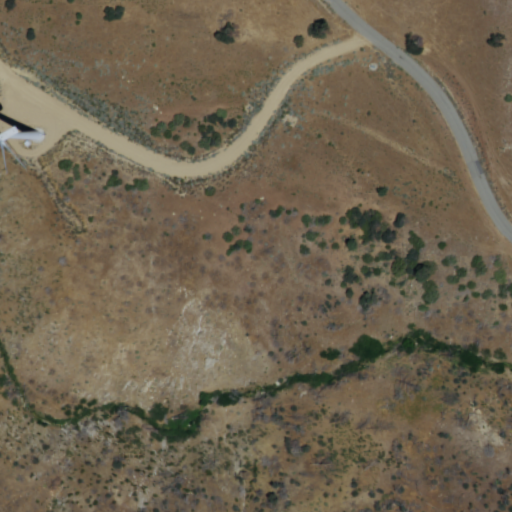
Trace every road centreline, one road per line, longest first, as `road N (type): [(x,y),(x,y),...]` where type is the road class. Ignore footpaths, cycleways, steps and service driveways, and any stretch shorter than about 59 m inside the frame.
road 1 (residential): [(472,182),(338,112),(282,94),(243,90),(129,112),(0,74)]
road 2 (residential): [(332,0),(434,88),(472,182),(511,219)]
